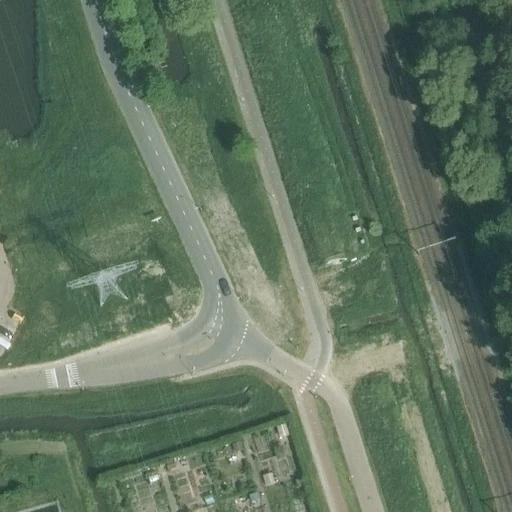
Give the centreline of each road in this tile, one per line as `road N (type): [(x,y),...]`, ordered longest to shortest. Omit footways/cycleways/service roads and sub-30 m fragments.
road 1 (tertiary): [(215,332),(222,298),(94,0)]
road 2 (residential): [(67,378),(170,370),(212,351),(215,332)]
road 3 (residential): [(215,332),(67,378)]
road 4 (residential): [(314,382),(339,407),(372,511)]
